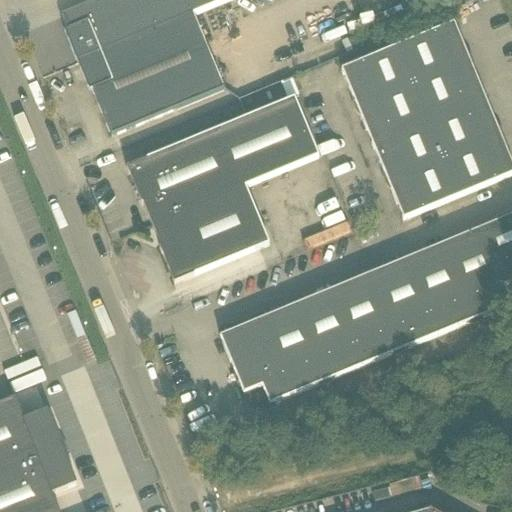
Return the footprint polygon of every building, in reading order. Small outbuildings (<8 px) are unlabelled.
[(107,0),(62,19),(81,64),(193,18),(237,0),(107,0)] [(352,32),(379,23),(372,1),(345,10),(352,32)] [(112,139),(224,93),(193,18),(81,64),(112,139)] [(511,177),(511,166),(454,27),(342,73),(404,223),(511,177)] [(295,102),(127,171),(142,207),(143,207),(152,229),(246,190),(246,191),(319,161),(295,102)] [(270,248),(246,191),(246,190),(152,229),(161,250),(160,251),(175,287),(270,248)] [(270,408),(511,310),(511,307),(505,289),(511,286),(511,219),(220,340),(244,397),(262,390),(270,408)] [(24,423),(15,401),(0,406),(0,511),(58,511),(53,498),(77,488),(48,414),(24,423)]
